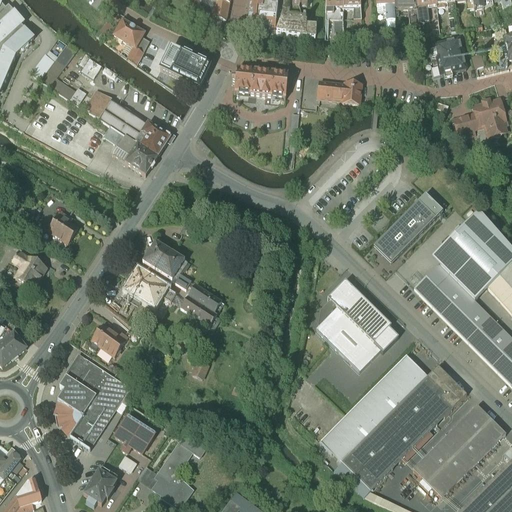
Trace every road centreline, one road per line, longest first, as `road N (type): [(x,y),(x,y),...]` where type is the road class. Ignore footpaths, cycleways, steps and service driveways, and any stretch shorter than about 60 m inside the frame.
road 1 (residential): [(511,423),(294,215)]
road 2 (residential): [(511,77),(437,94),(225,62)]
road 3 (residential): [(175,155),(18,390)]
road 4 (unknown): [(105,511),(195,390)]
road 5 (residential): [(107,0),(225,62)]
road 6 (residential): [(175,155),(294,215)]
